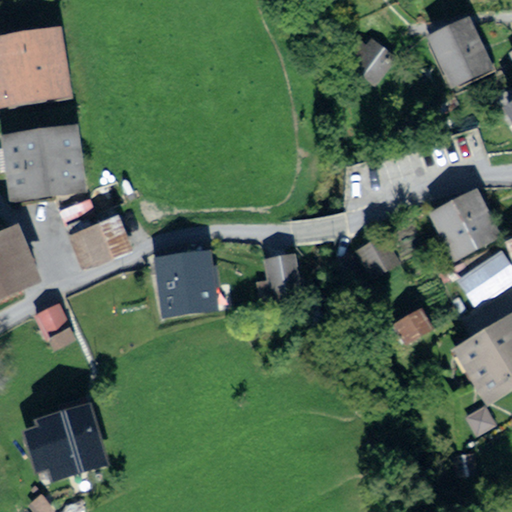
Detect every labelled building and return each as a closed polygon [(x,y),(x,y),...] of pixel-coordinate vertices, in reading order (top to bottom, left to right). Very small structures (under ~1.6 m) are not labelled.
[(474,13),(427,34),(451,87),(498,66),(474,13)] [(71,96),(58,23),(0,33),(0,109),(71,96)] [(394,56),(371,42),(354,69),(376,83),(394,56)] [(511,93),(502,99),(511,118),(511,93)] [(80,121),(1,132),(11,202),(90,191),(80,121)] [(486,192),(436,212),(457,262),(508,243),(486,192)] [(117,211),(69,233),(85,268),(133,246),(117,211)] [(0,297),(39,281),(13,222),(0,227),(0,297)] [(399,236),(367,253),(387,289),(418,272),(399,236)] [(219,308),(212,249),(155,256),(161,314),(219,308)] [(301,256),(268,263),(278,309),(310,302),(301,256)] [(511,294),(511,266),(505,256),(463,281),(482,312),(511,294)] [(63,304),(38,316),(55,349),(79,337),(63,304)] [(511,312),(458,345),(499,410),(511,402),(511,312)] [(91,401),(34,418),(50,476),(108,460),(91,401)]
